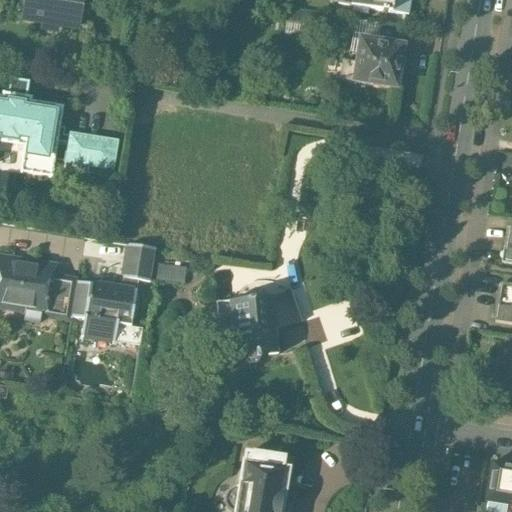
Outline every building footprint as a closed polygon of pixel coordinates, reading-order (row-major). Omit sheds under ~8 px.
[(30,0),(27,18),(45,21),(44,27),(54,29),(55,23),(73,26),(77,0),(30,0)] [(330,0),(330,3),(338,4),(338,5),(408,16),(410,0),(330,0)] [(324,25),(304,22),(302,33),(322,36),(324,25)] [(402,49),(360,42),(356,64),(353,83),(395,90),(402,49)] [(356,64),(343,62),(340,81),(353,83),(356,64)] [(56,104),(18,87),(16,92),(0,85),(0,122),(36,138),(60,149),(72,154),(85,123),(53,109),(56,104)] [(238,148),(241,121),(161,111),(156,153),(195,158),(190,200),(222,204),(225,181),(272,187),(276,153),(238,148)] [(60,149),(36,138),(34,183),(56,184),(57,160),(60,160),(60,149)] [(129,146),(90,140),(88,156),(112,160),(108,184),(122,186),(128,153),(129,146)] [(511,232),(509,232),(503,264),(511,265),(511,232)] [(155,251),(128,246),(123,280),(138,283),(150,285),(155,251)] [(53,267),(0,258),(0,299),(2,300),(1,306),(4,311),(15,313),(20,309),(20,308),(45,312),(51,280),(51,279),(53,267)] [(185,271),(158,267),(157,281),(183,285),(185,271)] [(77,284),(51,280),(45,312),(44,317),(71,321),(72,320),(77,284)] [(121,291),(77,284),(72,320),(83,321),(81,338),(114,344),(117,327),(130,329),(134,310),(137,310),(138,305),(138,301),(137,298),(136,295),(138,283),(123,280),(121,291)] [(511,290),(501,288),(495,323),(511,326),(511,333),(511,339),(511,338),(511,290)] [(269,298),(213,304),(217,345),(234,343),(236,359),(245,359),(245,360),(248,362),(257,362),(256,357),(276,355),(273,332),(299,323),(287,293),(269,298)] [(511,350),(496,348),(489,391),(511,394),(511,350)] [(471,511),(476,452),(453,451),(449,511),(471,511)] [(283,460),(255,456),(254,457),(246,456),(244,466),(281,472),(283,460)] [(511,467),(491,464),(484,503),(511,507),(511,467)] [(244,466),(243,466),(234,511),(285,511),(289,493),(284,492),(287,473),(281,472),(244,466)]
